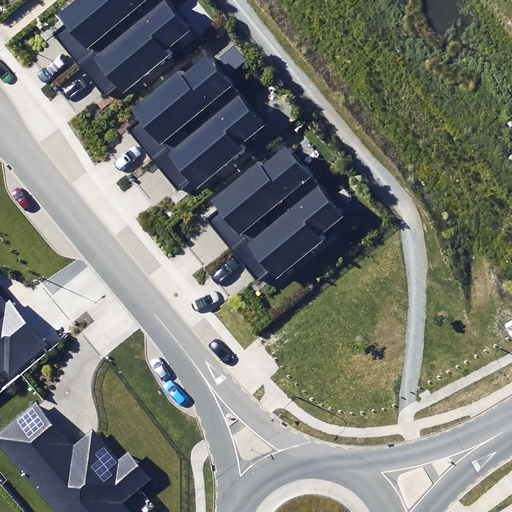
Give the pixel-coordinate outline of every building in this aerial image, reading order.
[(113,86),(122,96),(169,56),(164,50),(189,30),(163,0),(75,0),(58,15),(65,23),(53,33),(104,94),(113,86)] [(186,181),(195,191),(242,151),(237,145),(262,125),(204,57),(180,77),(176,72),(130,110),(137,118),(125,128),(177,189),(186,181)] [(267,272),(276,282),(323,242),(318,237),(343,216),(285,148),(261,168),(257,163),(212,201),(219,210),(207,220),(258,280),(267,272)] [(0,375),(2,374),(8,380),(51,345),(11,297),(4,303),(0,298),(0,375)] [(0,444),(56,511),(130,511),(123,504),(153,479),(129,449),(116,459),(95,433),(93,431),(71,448),(35,405),(0,434),(0,444)]
